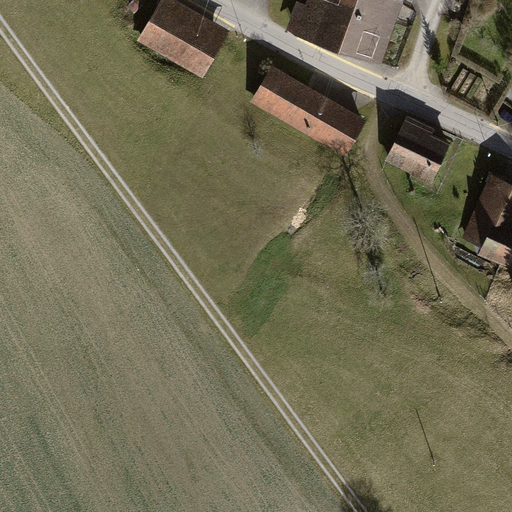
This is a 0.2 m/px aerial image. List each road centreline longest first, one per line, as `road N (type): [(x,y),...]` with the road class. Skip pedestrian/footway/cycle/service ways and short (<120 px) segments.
road 1 (track): [(371,511),(0,16)]
road 2 (residential): [(204,0),(395,104),(413,104),(511,156)]
road 3 (track): [(511,338),(391,209),(374,178),(373,153),(395,104)]
